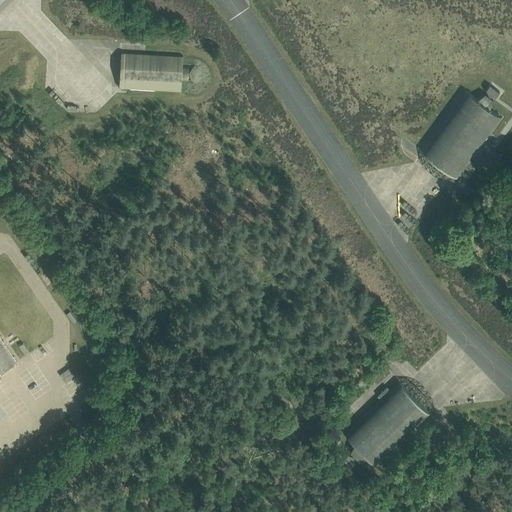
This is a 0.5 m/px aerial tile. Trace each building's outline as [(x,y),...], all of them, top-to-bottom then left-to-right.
[(121,52),(119,87),(127,87),(181,91),(181,81),(188,81),(189,66),(182,66),(183,56),(146,53),(121,52)] [(499,91),(489,84),(481,95),(477,98),(465,89),(420,150),(457,177),(465,167),(468,169),(475,159),(472,157),(502,116),(490,107),(491,102),(499,91)] [(0,374),(1,374),(0,373),(16,362),(0,338),(0,337),(0,374)] [(386,386),(377,394),(380,397),(360,416),(344,432),(354,443),(352,448),(342,457),(351,466),(360,456),(365,454),(376,465),(430,413),(398,379),(388,388),(386,386)] [(96,398),(101,404),(106,400),(102,394),(96,398)] [(98,437),(84,418),(79,410),(69,417),(89,444),(98,437)] [(44,435),(50,444),(59,437),(53,428),(44,435)] [(39,438),(44,444),(48,442),(43,435),(39,438)]
